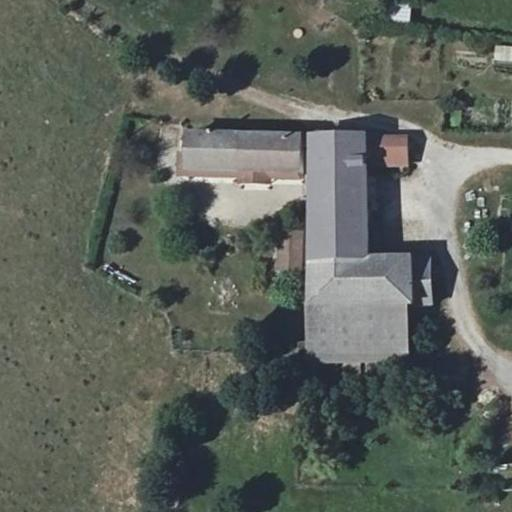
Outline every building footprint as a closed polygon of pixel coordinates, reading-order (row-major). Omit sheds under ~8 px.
[(386,19),(409,23),(412,4),(389,0),(386,19)] [(511,64),(511,46),(494,46),(493,63),(511,64)] [(304,142),(193,137),(191,173),(304,177),(304,142)] [(313,307),(408,309),(433,309),(433,261),(370,261),(369,159),(409,160),(409,143),(314,142),(313,307)] [(308,237),(286,235),(283,272),(304,274),(308,237)] [(408,360),(408,309),(313,307),(314,360),(408,360)]
